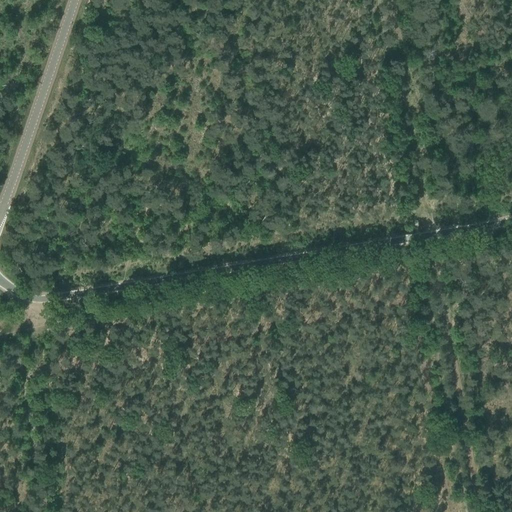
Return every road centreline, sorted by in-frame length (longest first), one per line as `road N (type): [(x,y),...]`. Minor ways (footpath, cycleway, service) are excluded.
road 1 (unclassified): [(511,222),(30,302),(16,302),(0,285)]
road 2 (track): [(471,511),(428,236)]
road 3 (tertiary): [(0,198),(67,0)]
